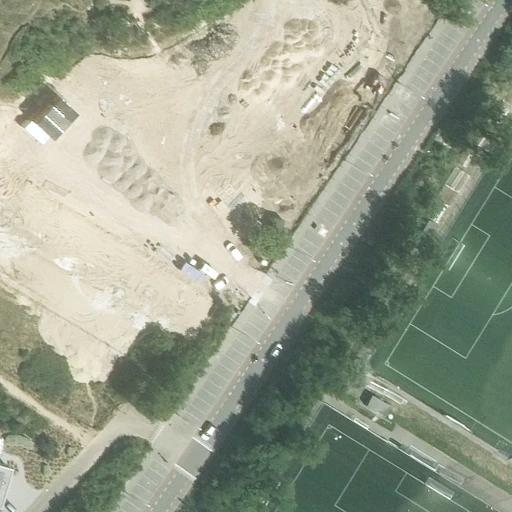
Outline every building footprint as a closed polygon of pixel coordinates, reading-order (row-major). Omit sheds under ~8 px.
[(316,9),(297,37),(327,57),(328,56),(346,29),(316,9)] [(303,42),(285,69),(315,89),(334,61),(328,56),(327,57),(297,37),(296,38),(303,42)] [(99,64),(82,90),(129,122),(147,96),(99,64)] [(276,93),(257,122),(287,142),(306,113),(276,93)] [(208,155),(208,156),(238,176),(237,177),(244,181),(263,152),(233,132),(215,159),(208,155)] [(208,156),(189,184),(219,204),(237,177),(238,176),(208,156)] [(0,174),(0,224),(5,228),(25,197),(0,180),(0,175),(1,175),(0,174)] [(40,212),(20,242),(49,262),(69,231),(40,212)] [(91,235),(70,266),(99,285),(120,255),(91,235)] [(137,266),(117,297),(145,315),(165,285),(164,284),(137,266)] [(165,285),(145,315),(145,316),(152,306),(179,324),(200,293),(171,274),(164,284),(165,285)]
